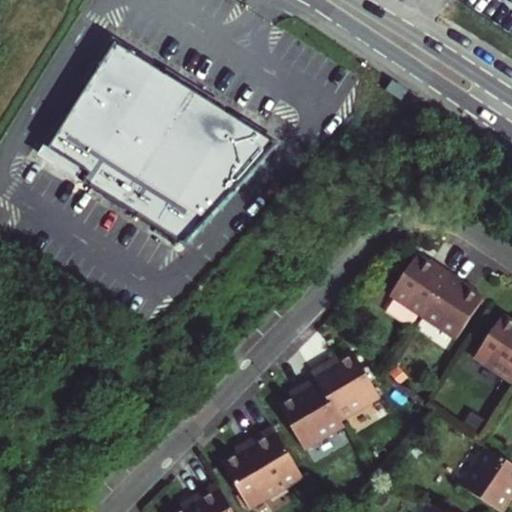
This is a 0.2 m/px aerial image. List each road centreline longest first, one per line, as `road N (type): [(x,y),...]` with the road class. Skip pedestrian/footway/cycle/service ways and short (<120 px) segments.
road 1 (residential): [(107,511),(386,227),(435,216),(511,253)]
road 2 (secondary): [(315,0),(511,132)]
road 3 (secondary): [(511,98),(356,0)]
